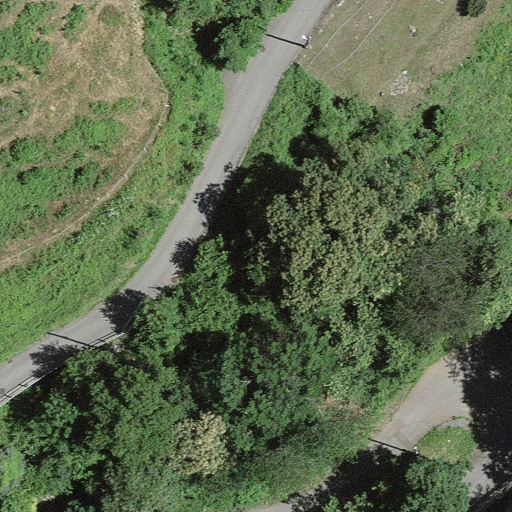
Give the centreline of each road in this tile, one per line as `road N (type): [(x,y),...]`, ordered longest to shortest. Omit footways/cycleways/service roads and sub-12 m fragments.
road 1 (unclassified): [(308,0),(149,283),(0,384)]
road 2 (unclassified): [(290,511),(333,490),(457,380),(492,368),(511,379)]
